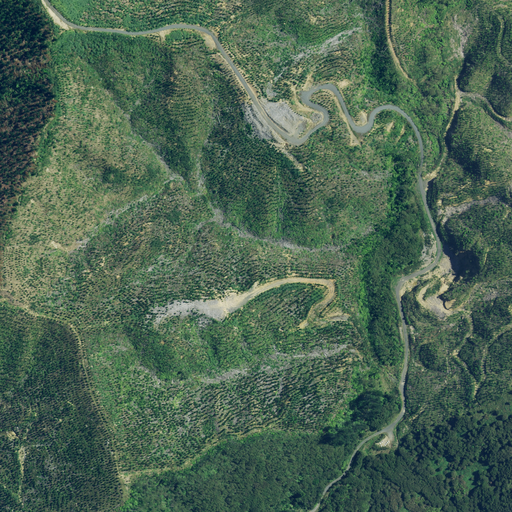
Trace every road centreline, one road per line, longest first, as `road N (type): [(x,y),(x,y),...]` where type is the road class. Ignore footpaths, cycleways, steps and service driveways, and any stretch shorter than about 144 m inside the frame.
road 1 (track): [(443,0),(433,17),(449,92),(418,190),(420,262),(398,303),(400,385),(392,407),(307,511)]
road 2 (track): [(38,0),(52,19),(44,98),(20,147),(0,265)]
